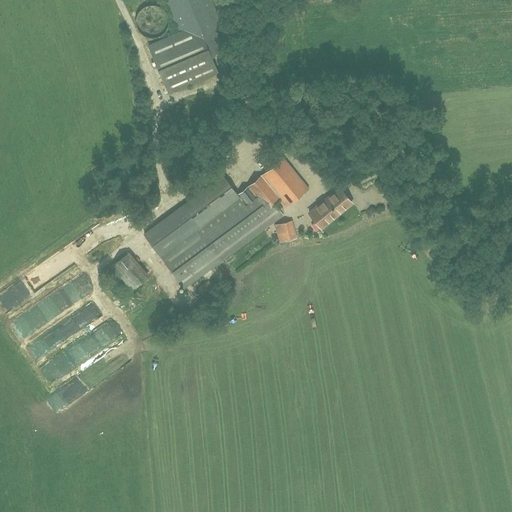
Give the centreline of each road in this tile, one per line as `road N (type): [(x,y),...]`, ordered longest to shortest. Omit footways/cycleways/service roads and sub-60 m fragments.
road 1 (track): [(240,103),(358,93),(387,125),(426,219),(493,267),(511,268)]
road 2 (unclassified): [(241,131),(235,0)]
